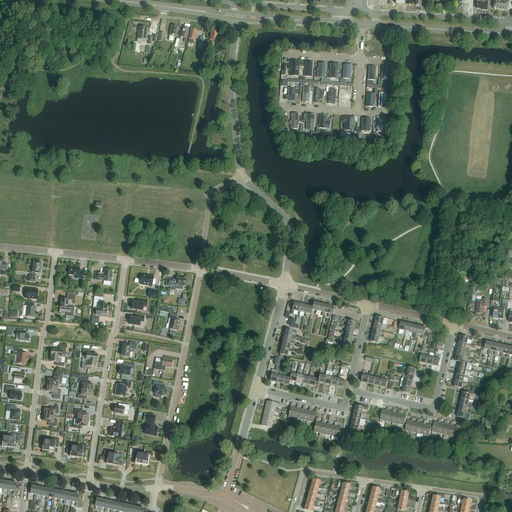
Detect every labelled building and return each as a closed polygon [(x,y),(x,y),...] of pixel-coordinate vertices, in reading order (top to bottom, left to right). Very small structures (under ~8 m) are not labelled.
[(483,10),(488,10),(488,0),(484,0),(485,2),(477,1),(477,9),(483,9),(483,10)] [(500,0),(500,10),(508,11),(508,0),(500,0)] [(176,37),(178,27),(172,26),(169,41),(173,41),(174,36),(176,37)] [(147,40),(148,28),(139,27),(138,38),(147,40)] [(187,43),(190,28),(185,27),(184,29),(183,29),(181,37),(185,38),(184,42),(187,43)] [(217,42),(219,31),(211,30),(209,41),(217,42)] [(207,39),(200,38),(199,45),(206,46),(207,39)] [(299,77),(300,62),(291,61),(291,65),(288,65),(288,70),(291,70),(290,76),(299,77)] [(325,78),(326,63),(318,63),(318,70),(317,70),(317,75),(317,77),(325,78)] [(350,79),(351,65),(343,64),(342,79),(350,79)] [(292,87),(292,88),(289,88),(288,101),(295,102),(296,93),(297,93),(298,90),(296,90),(296,88),(295,88),(295,87),(292,87)] [(335,104),(336,90),(329,89),(328,104),(335,104)] [(349,91),(342,91),(341,105),(348,105),(349,91)] [(386,101),(387,93),(379,93),(379,107),(382,107),(383,100),(386,101)] [(298,129),(299,114),(292,114),(291,129),(298,129)] [(307,115),(307,118),(305,118),(305,122),(306,122),(306,130),(314,130),(315,120),(317,120),(317,116),(315,116),(315,115),(307,115)] [(320,116),(319,128),(330,129),(330,121),(327,121),(327,116),(320,116)] [(344,130),(354,131),(355,118),(345,117),(343,117),(342,123),(344,123),(344,130)] [(362,118),(361,131),(370,132),(371,122),(368,121),(368,119),(362,118)] [(40,274),(41,263),(34,262),(29,261),(28,265),(33,266),(32,273),(33,273),(32,276),(29,275),(29,281),(35,282),(35,276),(35,273),(40,274)] [(76,268),(70,267),(69,275),(76,276),(76,278),(83,279),(84,271),(80,271),(80,267),(77,267),(76,267),(76,268)] [(103,281),(111,282),(112,278),(113,278),(113,276),(112,275),(113,271),(105,270),(104,274),(102,274),(102,273),(96,273),(95,280),(103,281)] [(145,285),(152,286),(154,276),(149,275),(149,276),(141,275),(140,284),(141,284),(141,285),(144,285),(145,285)] [(177,280),(167,278),(166,286),(176,287),(176,289),(183,290),(183,286),(186,287),(186,285),(188,285),(188,281),(187,281),(187,280),(177,279),(177,280)] [(37,299),(38,290),(26,289),(25,298),(29,299),(29,298),(37,299)] [(148,297),(158,299),(159,291),(149,289),(148,297)] [(76,293),(69,293),(68,300),(62,300),(61,305),(71,307),(71,303),(75,304),(75,298),(76,293)] [(97,309),(107,311),(107,310),(108,305),(102,304),(103,298),(95,297),(93,309),(97,309)] [(137,302),(133,302),(132,309),(142,311),(143,306),(146,307),(147,300),(137,299),(137,302)] [(488,299),(483,299),(482,301),(477,301),(477,304),(476,314),(483,314),(484,307),(487,307),(488,299)] [(35,311),(36,311),(36,307),(33,307),(33,303),(27,303),(26,306),(27,306),(26,317),(34,318),(35,311)] [(294,311),(298,312),(300,304),(294,303),(292,310),(291,314),(293,315),(294,311)] [(304,313),(306,306),(300,304),(298,312),(297,316),(299,316),(300,312),(304,313)] [(508,308),(508,304),(502,304),(502,309),(499,308),(498,319),(503,319),(504,312),(507,312),(508,308)] [(71,307),(61,305),(60,308),(59,312),(67,313),(67,316),(73,317),(74,310),(71,310),(71,307)] [(324,312),(325,313),(329,314),(328,318),(330,318),(331,314),(330,313),(332,306),(326,305),(324,312)] [(312,307),(306,306),(304,313),(303,317),(305,317),(306,313),(311,315),(312,310),(312,307)] [(107,313),(107,311),(97,309),(96,313),(93,312),(92,319),(99,320),(99,316),(107,317),(108,313),(107,313)] [(169,329),(177,331),(179,324),(180,320),(176,320),(177,315),(170,313),(169,318),(171,319),(169,329)] [(144,316),(136,315),(135,318),(130,318),(129,325),(140,326),(140,322),(144,322),(144,316)] [(376,317),(375,323),(382,325),(383,324),(383,320),(387,321),(388,319),(384,318),(384,319),(376,317)] [(348,323),(347,326),(346,327),(354,329),(356,322),(348,321),(349,320),(344,319),(344,322),(348,323)] [(400,330),(399,334),(403,335),(405,335),(406,331),(405,331),(407,324),(401,322),(399,330),(400,330)] [(406,331),(405,335),(409,336),(409,340),(410,340),(411,337),(412,333),(413,325),(407,324),(405,331),(406,331)] [(346,327),(347,326),(343,325),(342,328),(346,329),(345,332),(345,333),(352,335),(354,329),(346,327)] [(426,328),(419,326),(418,334),(422,335),(421,339),(424,340),(425,335),(424,335),(426,328)] [(285,329),(284,336),(291,337),(292,333),(296,334),(297,332),(293,331),(285,329)] [(25,335),(26,331),(17,331),(17,336),(20,337),(19,341),(29,342),(29,340),(30,340),(30,335),(25,335)] [(351,341),(352,335),(345,333),(345,332),(341,332),(341,334),(344,335),(344,339),(343,339),(351,341)] [(384,338),(380,337),(372,336),(371,342),(378,344),(379,339),(383,340),(384,338)] [(467,344),(468,340),(472,341),(472,338),(468,337),(468,338),(461,336),(459,343),(467,344)] [(349,347),(351,341),(343,339),(344,339),(340,338),(339,340),(343,341),(342,345),(349,347)] [(124,357),(126,357),(129,357),(130,351),(131,349),(136,349),(137,344),(130,342),(129,346),(123,345),(122,356),(125,356),(124,357)] [(51,353),(51,356),(62,357),(62,354),(65,354),(66,348),(59,347),(59,350),(51,349),(51,353)] [(18,355),(17,363),(18,363),(19,365),(21,365),(22,364),(26,364),(27,353),(21,353),(21,349),(13,348),(13,355),(18,355)] [(86,360),(97,361),(97,359),(98,359),(98,354),(90,354),(91,350),(83,350),(83,353),(84,354),(83,356),(87,357),(86,360)] [(428,356),(427,356),(423,355),(424,351),(422,351),(422,352),(421,354),(421,355),(420,362),(426,364),(428,356)] [(434,354),(433,358),(434,358),(432,365),(438,367),(440,359),(435,358),(436,354),(434,354)] [(62,357),(51,356),(51,362),(58,363),(57,366),(64,366),(64,363),(61,363),(62,357)] [(172,361),(163,359),(162,363),(155,362),(154,369),(165,372),(166,366),(171,367),(172,361)] [(97,361),(86,360),(86,363),(83,363),(82,368),(89,369),(89,366),(96,367),(97,361)] [(128,367),(120,366),(119,374),(129,375),(131,368),(135,368),(135,364),(128,363),(128,367)] [(408,367),(405,366),(404,368),(408,369),(407,373),(407,374),(414,376),(416,369),(408,368),(408,367)] [(15,375),(14,378),(24,380),(25,373),(17,372),(18,369),(11,368),(10,374),(15,375)] [(270,381),(276,383),(278,375),(277,375),(273,374),(274,370),(272,369),(271,374),(272,374),(270,381)] [(318,382),(324,384),(326,376),(325,376),(321,375),(322,371),(320,370),(319,375),(318,382)] [(405,380),(413,382),(414,376),(407,374),(407,373),(403,372),(403,375),(406,375),(405,379),(405,380)] [(310,373),(309,377),(310,377),(308,385),(314,386),(316,379),(311,378),(312,374),(310,373)] [(338,379),(336,387),(342,388),(344,380),(340,379),(341,375),(338,375),(337,379),(338,379)] [(381,379),(380,387),(386,388),(388,381),(383,380),(384,376),(382,375),(381,379)] [(47,385),(58,387),(58,383),(62,384),(62,378),(56,377),(55,380),(48,380),(48,382),(47,382),(47,385)] [(412,388),(413,382),(405,380),(405,379),(402,378),(401,381),(405,382),(404,386),(412,388)] [(82,390),(93,391),(93,387),(93,385),(86,384),(86,381),(80,380),(79,383),(83,384),(82,390)] [(463,382),(456,381),(454,387),(462,389),(463,384),(467,385),(467,383),(463,382)] [(118,384),(116,395),(120,396),(121,397),(123,398),(124,397),(125,397),(126,387),(130,388),(131,383),(124,382),(124,385),(118,384)] [(156,387),(155,394),(156,394),(155,397),(161,398),(162,396),(165,396),(167,388),(161,387),(162,383),(154,382),(153,386),(156,387)] [(58,387),(47,385),(47,389),(47,392),(54,392),(54,395),(60,396),(61,390),(58,390),(58,387)] [(410,394),(412,388),(404,386),(400,385),(400,387),(404,388),(403,392),(410,394)] [(15,387),(6,386),(5,394),(10,394),(10,399),(21,400),(21,398),(22,398),(23,394),(22,394),(22,392),(15,391),(15,387)] [(93,391),(82,390),(81,395),(78,395),(78,398),(84,399),(85,396),(92,397),(92,394),(93,394),(93,391)] [(463,393),(461,399),(469,401),(469,400),(470,396),(474,397),(475,395),(470,394),(463,393)] [(275,409),(276,405),(280,406),(281,403),(276,402),(275,403),(267,401),(265,407),(275,409)] [(288,417),(294,418),(297,408),(293,407),(293,404),(291,403),(288,417)] [(129,409),(130,405),(123,404),(123,408),(115,407),(115,410),(114,410),(113,411),(114,412),(114,413),(124,414),(124,411),(128,412),(128,409),(129,409)] [(298,404),(297,408),(294,418),(300,420),(303,409),(299,408),(300,405),(298,404)] [(21,410),(15,410),(15,406),(7,405),(6,412),(10,412),(10,419),(20,420),(21,410)] [(300,420),(307,421),(309,411),(305,410),(306,406),(304,406),(303,409),(300,420)] [(362,414),(362,413),(363,409),(367,410),(368,408),(363,407),(363,408),(356,406),(355,412),(362,414)] [(44,415),(55,417),(55,414),(58,414),(59,408),(52,407),(52,410),(45,409),(45,412),(44,412),(44,415)] [(275,409),(265,407),(264,413),(274,415),(275,411),(279,412),(279,410),(275,409)] [(309,411),(307,421),(313,423),(315,412),(311,411),(312,408),(310,407),(309,411)] [(386,422),(388,412),(389,408),(387,408),(386,411),(382,410),(380,421),(386,422)] [(392,424),(394,413),(395,409),(393,409),(392,413),(388,412),(386,422),(392,424)] [(78,419),(89,420),(89,417),(88,417),(89,414),(82,414),(82,411),(75,410),(75,416),(78,416),(78,419)] [(394,413),(392,424),(398,425),(401,414),(401,411),(399,410),(398,414),(394,413)] [(470,413),(466,412),(466,413),(458,411),(457,417),(465,419),(466,415),(470,416),(470,413)] [(405,415),(401,414),(398,425),(404,426),(407,412),(406,412),(405,415)] [(264,413),(262,419),(272,421),(273,421),(273,417),(277,418),(278,416),(274,415),(264,413)] [(147,425),(153,427),(154,423),(156,417),(145,414),(143,421),(148,422),(147,425)] [(55,417),(44,415),(43,419),(44,419),(44,421),(51,422),(50,426),(57,426),(57,420),(54,420),(55,417)] [(313,432),(319,433),(322,423),(318,422),(319,419),(316,418),(313,432)] [(411,433),(413,422),(414,419),(412,418),(411,422),(407,421),(405,431),(411,433)] [(88,424),(89,420),(78,419),(77,425),(74,425),(73,428),(80,429),(80,426),(87,426),(87,424),(88,424)] [(272,421),(262,419),(261,426),(271,428),(272,423),(276,424),(276,422),(273,421),(272,421)] [(432,433),(438,434),(440,423),(441,420),(439,419),(438,423),(434,422),(432,433)] [(319,433),(326,435),(328,425),(324,424),(325,420),(323,420),(322,423),(319,433)] [(411,433),(417,434),(419,424),(420,420),(418,420),(417,423),(413,422),(411,433)] [(123,422),(116,421),(115,428),(114,429),(111,428),(110,436),(112,436),(112,437),(114,437),(115,437),(121,438),(122,430),(123,422)] [(328,425),(326,435),(332,436),(334,426),(330,425),(331,422),(329,421),(328,425)] [(419,424),(417,434),(423,435),(425,425),(426,422),(424,421),(423,425),(419,424)] [(438,434),(444,435),(446,425),(447,421),(445,421),(444,424),(440,423),(438,434)] [(446,425),(444,435),(450,437),(452,426),(453,423),(451,422),(450,426),(446,425)] [(335,423),(334,426),(332,436),(338,438),(340,428),(336,427),(337,423),(335,423)] [(429,426),(425,425),(423,435),(429,437),(432,423),(430,423),(429,426)] [(363,427),(359,426),(352,424),(350,431),(358,433),(359,428),(363,429),(363,427)] [(452,426),(450,437),(456,438),(459,424),(457,424),(456,427),(452,426)] [(153,427),(147,425),(146,425),(145,434),(149,435),(151,435),(156,436),(158,428),(153,427)] [(8,447),(9,437),(5,437),(6,434),(0,432),(0,440),(2,441),(2,447),(8,447)] [(13,437),(9,437),(8,447),(14,448),(15,442),(18,442),(18,435),(13,434),(13,437)] [(42,450),(48,451),(50,441),(46,440),(47,437),(41,437),(40,444),(43,444),(42,450)] [(53,441),(50,441),(48,451),(55,452),(55,446),(58,446),(59,439),(54,438),(53,441)] [(70,456),(76,457),(77,447),(74,446),(74,444),(68,443),(67,450),(71,451),(70,456)] [(77,447),(76,457),(82,458),(83,452),(86,453),(87,445),(81,444),(81,447),(77,447)] [(135,450),(134,457),(136,458),(135,464),(142,465),(143,454),(144,451),(135,450)] [(113,465),(114,455),(115,452),(105,451),(103,457),(101,456),(100,460),(107,461),(106,464),(113,465)] [(143,454),(142,465),(148,466),(149,455),(153,456),(153,453),(147,452),(147,455),(143,454)] [(114,455),(113,465),(119,466),(120,460),(122,461),(123,454),(121,454),(120,456),(114,455)] [(319,486),(319,485),(320,482),(324,483),(325,481),(320,479),(320,480),(313,478),(311,484),(319,486)] [(342,483),(341,487),(341,489),(349,491),(350,484),(343,482),(343,481),(339,480),(338,482),(342,483)] [(311,484),(309,490),(317,493),(317,492),(318,488),(323,489),(323,487),(319,485),(319,486),(311,484)] [(347,497),(349,491),(341,489),(341,487),(337,486),(337,489),(341,490),(340,493),(339,495),(347,497)] [(372,487),(371,493),(378,495),(379,494),(383,495),(384,491),(384,489),(380,487),(380,489),(372,487)] [(400,497),(407,499),(409,492),(402,491),(402,490),(397,489),(396,491),(401,492),(400,496),(400,497)] [(317,493),(309,490),(308,497),(315,499),(316,498),(317,494),(321,495),(322,493),(317,492),(317,493)] [(345,503),(347,497),(339,495),(340,493),(336,492),(335,495),(339,496),(338,500),(338,501),(345,503)] [(378,495),(371,493),(369,499),(377,501),(377,500),(378,496),(382,497),(383,495),(379,494),(378,495)] [(406,505),(407,499),(400,497),(400,496),(396,495),(395,497),(399,498),(399,502),(398,503),(406,505)] [(315,499),(308,497),(306,503),(314,505),(314,504),(315,500),(319,501),(320,499),(316,498),(315,499)] [(463,500),(462,504),(461,506),(469,507),(470,501),(463,499),(463,498),(459,497),(458,499),(463,500)] [(336,507),(344,509),(345,503),(338,501),(338,500),(334,499),(334,501),(338,502),(337,506),(336,507)] [(377,501),(369,499),(367,505),(375,507),(375,506),(377,502),(381,503),(381,501),(377,500),(377,501)] [(398,503),(399,502),(394,501),(394,503),(398,504),(397,510),(405,511),(406,505),(398,503)] [(318,505),(314,504),(314,505),(306,503),(304,509),(312,511),(313,506),(318,507),(318,505)] [(461,506),(462,504),(457,503),(457,505),(461,506),(460,510),(460,511),(468,511),(469,507),(461,506)]
